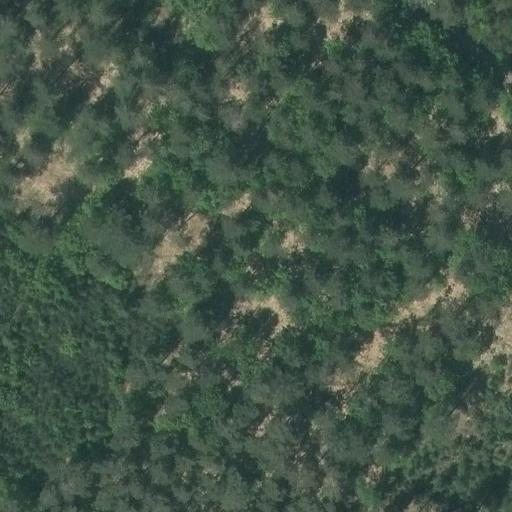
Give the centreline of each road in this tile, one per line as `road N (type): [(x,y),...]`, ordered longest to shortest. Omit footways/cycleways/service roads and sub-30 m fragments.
road 1 (track): [(216,0),(0,339)]
road 2 (track): [(400,0),(511,80)]
